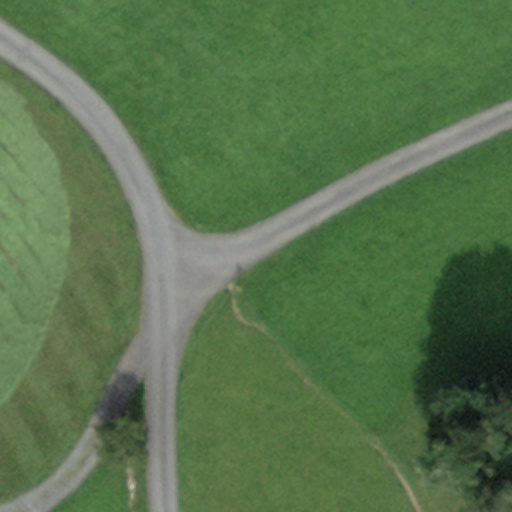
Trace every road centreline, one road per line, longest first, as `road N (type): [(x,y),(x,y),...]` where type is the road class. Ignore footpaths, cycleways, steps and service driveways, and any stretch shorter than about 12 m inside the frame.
road 1 (unclassified): [(0,37),(80,95),(123,149),(141,192),(168,293),(166,511)]
road 2 (track): [(18,511),(73,473),(168,293)]
